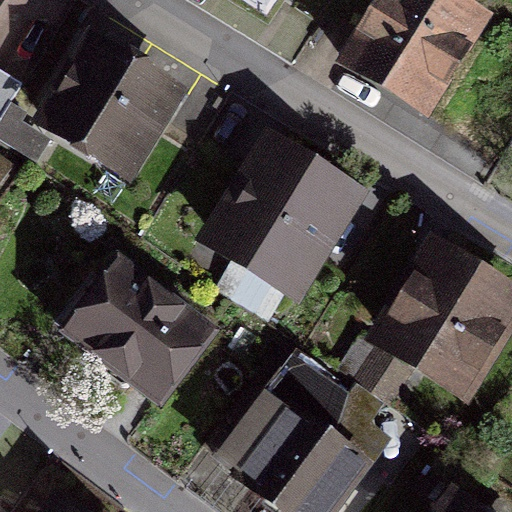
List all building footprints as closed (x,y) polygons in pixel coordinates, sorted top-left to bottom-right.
[(0,0),(0,18),(11,2),(7,0),(0,0)] [(222,0),(277,35),(301,0),(222,0)] [(484,29),(433,0),(386,0),(344,74),(430,123),(484,29)] [(186,111),(96,50),(38,135),(128,196),(186,111)] [(361,214),(260,150),(194,254),(296,318),(361,214)] [(511,342),(511,307),(432,257),(369,355),(464,417),(511,342)] [(214,346),(119,267),(60,338),(155,417),(214,346)] [(337,511),(362,482),(277,412),(224,476),(267,511),(337,511)] [(460,511),(441,496),(428,511),(460,511)]
